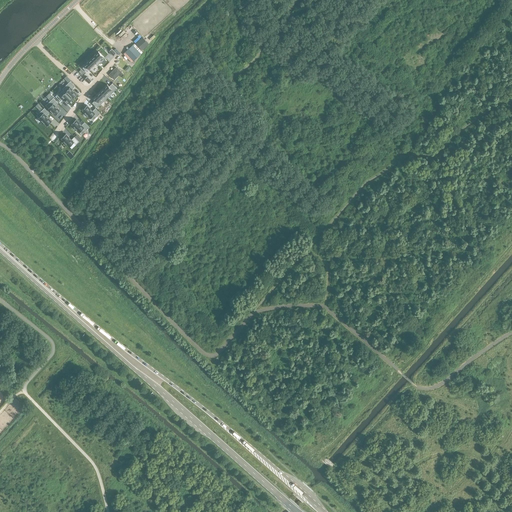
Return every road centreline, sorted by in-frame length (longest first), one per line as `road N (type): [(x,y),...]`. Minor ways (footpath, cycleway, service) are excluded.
road 1 (primary): [(322,511),(219,420),(35,279)]
road 2 (primary): [(35,279),(297,511)]
